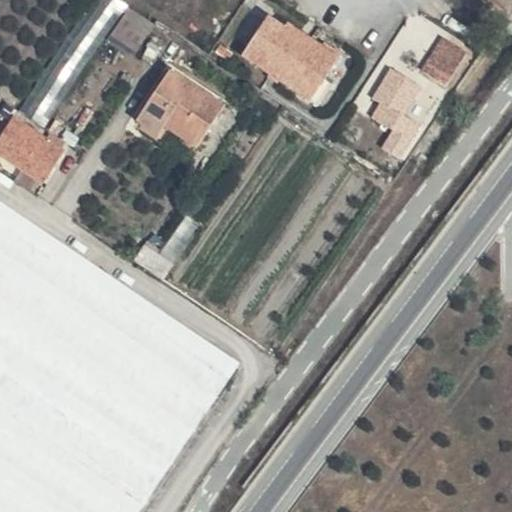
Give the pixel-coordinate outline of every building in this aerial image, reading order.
[(47,126),(110,33),(138,51),(157,22),(123,0),(99,0),(25,111),(47,126)] [(247,57),(266,70),(293,40),(283,33),(286,30),(270,21),(247,57)] [(293,40),(300,32),(290,25),(286,30),(283,33),(293,40)] [(306,49),(312,39),(300,32),(293,40),(306,49)] [(325,48),(312,39),(306,49),(318,57),(325,48)] [(306,49),(293,40),(266,70),(281,80),(287,84),(322,107),(336,85),(329,80),(344,53),(328,43),(325,48),(318,57),(306,49)] [(443,41),(429,62),(451,77),(466,56),(443,41)] [(444,87),(451,77),(429,62),(422,72),(444,87)] [(387,105),(382,114),(414,135),(420,124),(403,113),(420,86),(390,67),(373,95),(380,100),(387,105)] [(171,72),(138,121),(160,136),(167,127),(199,149),(226,109),(171,72)] [(375,109),(382,114),(387,105),(380,100),(375,109)] [(370,116),(377,120),(382,114),(375,109),(370,116)] [(400,158),(414,135),(382,114),(377,120),(393,131),(382,147),(400,158)] [(0,156),(41,184),(64,150),(15,117),(0,139),(0,156)] [(0,197),(0,511),(138,511),(245,356),(0,197)]
